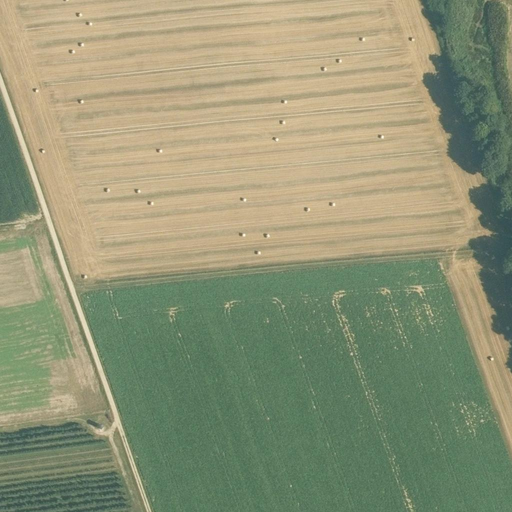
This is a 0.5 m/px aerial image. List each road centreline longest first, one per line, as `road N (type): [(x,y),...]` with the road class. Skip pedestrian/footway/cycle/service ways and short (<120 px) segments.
road 1 (track): [(69,287),(511,257)]
road 2 (track): [(69,287),(155,511)]
road 3 (track): [(0,77),(69,287)]
